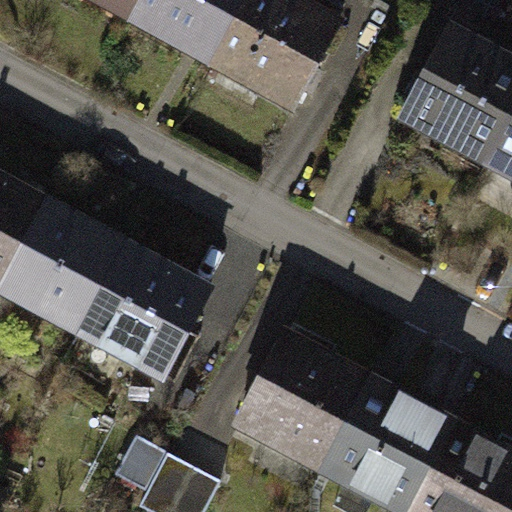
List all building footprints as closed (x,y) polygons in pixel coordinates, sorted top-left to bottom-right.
[(151,0),(118,0),(145,13),(151,0)] [(257,0),(151,0),(145,13),(229,56),(257,0)] [(350,26),(298,0),(257,0),(229,56),(313,99),(350,26)] [(505,167),(511,153),(511,54),(463,30),(416,122),(505,167)] [(48,219),(0,193),(0,279),(13,286),(48,219)] [(138,266),(48,219),(13,286),(103,333),(138,266)] [(228,314),(138,266),(103,333),(193,380),(228,314)] [(380,389),(291,344),(247,431),(336,476),(380,389)] [(428,511),(468,434),(380,389),(336,476),(407,511),(428,511)] [(511,511),(511,455),(468,434),(428,511),(511,511)] [(139,443),(120,491),(172,511),(213,511),(227,478),(139,443)]
